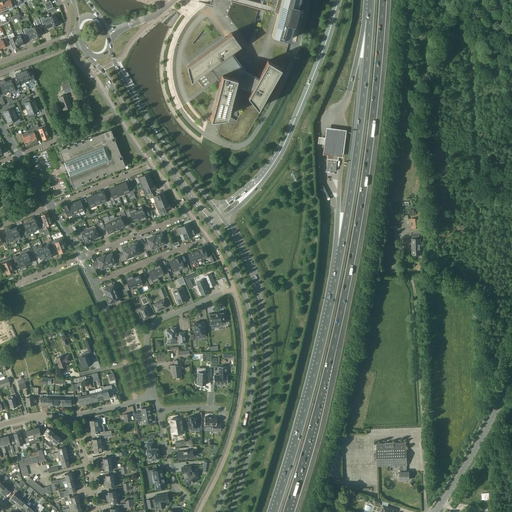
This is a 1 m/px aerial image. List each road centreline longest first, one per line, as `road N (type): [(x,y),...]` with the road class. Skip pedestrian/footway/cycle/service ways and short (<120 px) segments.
road 1 (motorway): [(286,511),(354,244),(383,0)]
road 2 (unclassified): [(192,0),(172,42),(171,90),(190,123),(233,146),(250,139),(277,94),(308,0)]
road 3 (secondary): [(231,511),(258,421),(266,343),(247,261),(223,219)]
road 4 (secondary): [(209,222),(241,283),(253,355),(247,412),(215,511)]
road 5 (motorway): [(341,246),(272,511)]
road 6 (motorway): [(369,20),(341,246)]
road 7 (secondary): [(216,210),(142,112),(110,46)]
road 8 (track): [(421,426),(414,293),(401,244)]
road 9 (secondary): [(109,80),(209,222)]
road 10 (secondary): [(338,0),(283,144)]
road 11 (residential): [(189,213),(208,237),(94,282)]
road 12 (secondary): [(441,502),(511,373)]
road 13 (residential): [(150,391),(148,331),(220,293)]
